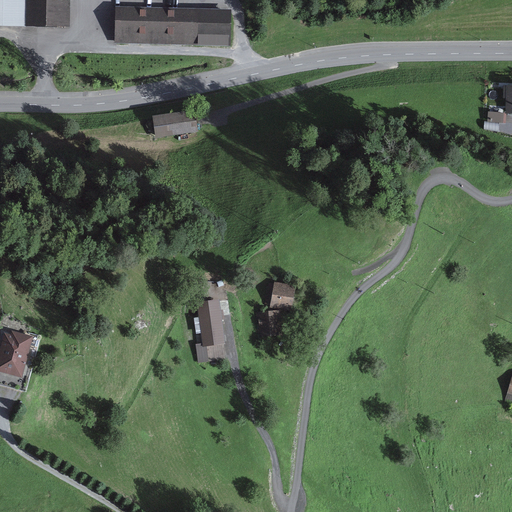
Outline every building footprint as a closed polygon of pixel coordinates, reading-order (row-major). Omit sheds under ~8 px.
[(70,0),(0,0),(0,28),(70,30),(70,0)] [(230,11),(116,8),(116,44),(231,47),(230,11)] [(511,87),(504,87),(503,100),(506,100),(506,115),(511,114),(511,87)] [(194,112),(153,118),(156,139),(199,134),(194,112)] [(504,114),(488,113),(487,123),(503,124),(504,114)] [(295,286),(275,282),(270,306),(291,310),(295,286)] [(219,299),(198,301),(203,343),(203,345),(223,343),(224,343),(219,299)] [(279,309),(256,312),(259,337),(282,334),(279,309)] [(11,333),(4,332),(0,348),(0,371),(22,377),(33,336),(11,330),(11,333)] [(226,359),(223,343),(203,345),(203,343),(197,344),(195,344),(198,363),(226,359)]
